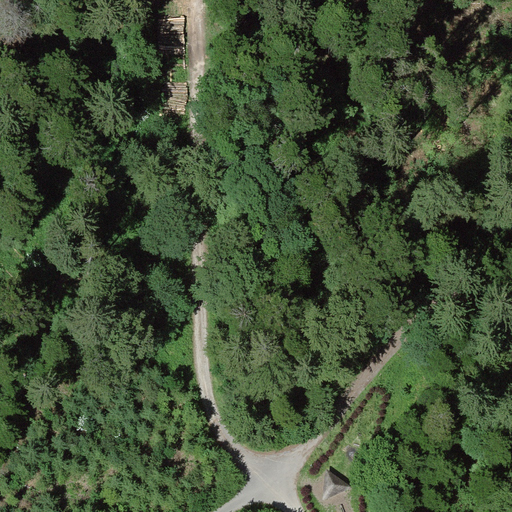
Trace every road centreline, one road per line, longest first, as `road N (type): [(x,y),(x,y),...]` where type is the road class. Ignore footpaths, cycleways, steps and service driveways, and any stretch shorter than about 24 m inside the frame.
road 1 (track): [(197,0),(202,331),(223,423),(271,476)]
road 2 (track): [(271,476),(388,351),(511,248)]
